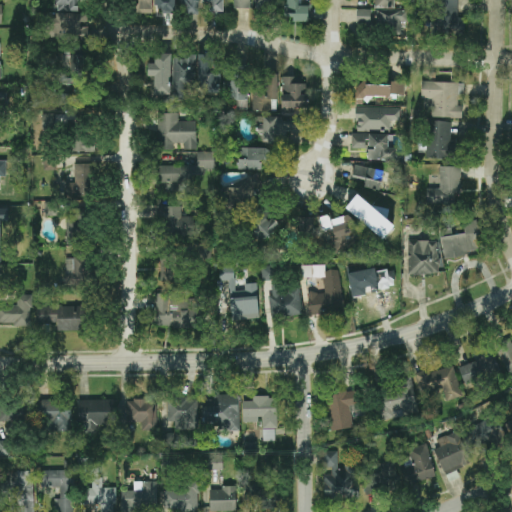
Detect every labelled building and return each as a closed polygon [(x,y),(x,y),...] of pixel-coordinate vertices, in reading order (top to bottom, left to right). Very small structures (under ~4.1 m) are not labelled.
[(54,0),(55,11),(79,12),(78,0),(54,0)] [(137,0),(138,14),(153,13),(152,0),(137,0)] [(175,0),(155,0),(155,14),(175,14),(175,0)] [(199,0),(181,0),(182,14),(199,14),(199,0)] [(208,0),(208,12),(222,12),(222,0),(208,0)] [(250,0),(234,0),(235,9),(251,9),(250,0)] [(255,0),(255,11),(274,12),(274,0),(255,0)] [(288,0),(288,21),(309,22),(309,6),(300,6),(300,0),(288,0)] [(374,0),(374,10),(371,10),(370,29),(401,30),(401,22),(407,23),(408,10),(395,10),(394,0),(374,0)] [(458,18),(457,0),(436,0),(438,34),(465,34),(464,18),(458,18)] [(370,10),(357,9),(356,23),(370,24),(370,10)] [(85,14),(51,15),(51,40),(88,39),(88,26),(85,26),(85,14)] [(196,56),(172,56),(172,54),(155,54),(155,64),(148,64),(148,76),(154,76),(154,95),(172,95),(172,100),(185,100),(185,87),(196,87),(196,56)] [(82,85),(86,58),(61,55),(60,67),(71,69),(70,76),(64,75),(63,83),(82,85)] [(220,93),(220,74),(209,73),(210,55),(199,55),(198,93),(220,93)] [(238,100),(238,110),(247,110),(248,76),(234,75),(234,82),(226,82),(226,99),(238,100)] [(278,75),(262,75),(261,83),(253,83),(252,111),(277,111),(278,75)] [(308,108),(308,95),(301,94),(302,77),(282,76),(282,94),(282,113),(294,113),(294,108),(308,108)] [(356,97),(405,96),(405,80),(356,80),(356,97)] [(462,118),(462,106),(458,106),(458,95),(464,95),(464,83),(422,81),(421,99),(432,99),(431,117),(462,118)] [(50,87),(50,102),(73,102),(73,87),(50,87)] [(400,108),(356,107),(356,131),(390,132),(390,120),(400,121),(400,108)] [(196,121),(178,122),(178,113),(158,114),(158,149),(174,149),(174,144),(184,144),(184,150),(197,150),(196,121)] [(43,129),(77,128),(76,114),(43,115),(43,129)] [(285,142),(286,131),(295,131),(295,120),(263,119),(263,125),(258,125),(258,133),(263,134),(262,142),(285,142)] [(428,121),(427,158),(456,159),(457,141),(451,140),(452,122),(428,121)] [(95,152),(95,135),(70,134),(70,151),(95,152)] [(396,160),(396,148),(388,148),(388,135),(370,135),(370,160),(396,160)] [(261,170),(261,165),(275,165),(275,149),(238,149),(238,169),(261,170)] [(158,166),(158,184),(191,184),(191,172),(214,172),(214,152),(197,152),(197,166),(158,166)] [(74,184),(68,183),(67,197),(93,197),(94,164),(75,164),(74,184)] [(379,191),(385,170),(367,166),(361,186),(379,191)] [(440,188),(426,189),(427,204),(460,204),(460,167),(439,167),(440,188)] [(226,188),(226,206),(254,205),(254,185),(259,185),(259,175),(244,176),(245,188),(226,188)] [(346,208),(382,240),(394,227),(358,194),(346,208)] [(45,215),(57,215),(57,202),(45,202),(45,215)] [(194,217),(181,217),(181,207),(162,206),(161,234),(194,235),(194,217)] [(278,228),(261,207),(244,221),(261,242),(278,228)] [(66,218),(67,244),(89,243),(88,208),(75,208),(75,218),(66,218)] [(323,217),(327,253),(358,249),(354,215),(331,218),(330,216),(323,217)] [(315,217),(301,218),(301,236),(316,235),(315,217)] [(465,233),(441,238),(445,259),(482,252),(476,220),(463,223),(465,233)] [(407,274),(438,275),(439,241),(408,240),(407,274)] [(159,252),(160,283),(186,282),(185,251),(159,252)] [(65,285),(92,286),(93,257),(66,256),(65,285)] [(259,319),(257,283),(244,284),(245,290),(235,291),(234,264),(219,265),(220,289),(230,289),(231,320),(259,319)] [(339,269),(326,271),(325,265),(303,267),(304,278),(321,276),(323,292),(307,293),(310,315),(343,311),(339,269)] [(276,266),(261,267),(262,281),(276,280),(276,266)] [(301,286),(272,287),(272,295),(269,295),(270,318),(302,317),(301,286)] [(171,299),(170,293),(155,294),(156,327),(197,327),(197,299),(171,299)] [(0,324),(31,325),(32,295),(14,295),(13,302),(0,302),(0,324)] [(37,323),(57,323),(57,331),(90,331),(90,307),(38,306),(37,323)] [(511,371),(511,343),(510,339),(496,345),(507,374),(511,371)] [(479,354),(481,359),(459,367),(466,388),(502,375),(492,349),(479,354)] [(462,396),(453,366),(430,373),(429,370),(414,374),(420,396),(442,389),(446,401),(462,396)] [(413,383),(377,388),(381,419),(417,414),(413,383)] [(353,428),(351,410),(359,409),(357,390),(327,393),(331,431),(353,428)] [(203,399),(202,431),(239,431),(239,395),(214,395),(214,400),(203,399)] [(262,441),(277,441),(277,397),(252,397),(252,400),(243,400),(243,422),(262,422),(262,441)] [(198,430),(198,398),(167,399),(168,422),(175,422),(175,430),(198,430)] [(40,432),(71,432),(71,401),(41,400),(40,432)] [(79,424),(86,424),(86,433),(96,434),(97,425),(114,426),(115,401),(79,400),(79,424)] [(157,430),(156,400),(127,400),(127,421),(141,421),(142,430),(157,430)] [(0,418),(0,421),(29,423),(29,408),(0,406),(0,418)] [(496,417),(466,431),(474,449),(504,435),(496,417)] [(437,440),(440,447),(434,450),(445,475),(471,464),(458,431),(437,440)] [(162,435),(163,447),(174,446),(173,434),(162,435)] [(0,456),(10,456),(10,441),(0,441),(0,456)] [(410,458),(402,460),(409,484),(436,477),(427,444),(407,449),(410,458)] [(324,499),(359,499),(359,462),(340,462),(340,451),(323,451),(323,468),(331,468),(331,475),(324,475),(324,499)] [(203,470),(223,470),(222,456),(203,456),(203,470)] [(175,457),(161,457),(161,471),(175,471),(175,457)] [(365,491),(399,488),(396,461),(380,462),(381,473),(364,475),(365,491)] [(57,508),(56,511),(71,511),(73,471),(41,470),(40,508),(57,508)] [(114,511),(115,488),(102,487),(103,479),(93,479),(92,488),(86,488),(85,504),(101,505),(100,511),(114,511)] [(198,511),(199,481),(182,481),(181,491),(160,491),(160,510),(198,511)] [(157,482),(136,482),(135,491),(122,490),(122,511),(156,511),(157,482)] [(279,491),(268,491),(267,487),(244,489),(245,511),(280,508),(279,491)] [(210,511),(236,511),(236,488),(210,488),(210,511)]
